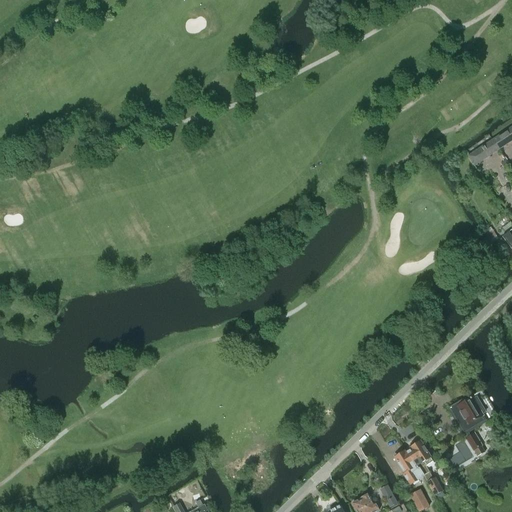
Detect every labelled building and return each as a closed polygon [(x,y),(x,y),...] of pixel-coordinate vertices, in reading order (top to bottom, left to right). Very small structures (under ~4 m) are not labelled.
[(511,127),(491,141),(498,151),(511,141),(511,127)] [(474,166),(498,151),(491,141),(468,156),(474,166)] [(502,228),(507,234),(511,230),(511,224),(510,222),(502,228)] [(511,230),(507,234),(502,238),(511,249),(509,250),(511,254),(511,230)] [(464,434),(485,421),(481,415),(486,412),(477,397),(473,400),(472,398),(470,399),(469,396),(449,408),(464,434)] [(481,446),(474,434),(466,439),(474,451),(478,457),(485,452),(481,446)] [(424,476),(435,496),(442,491),(435,478),(433,479),(426,466),(433,462),(420,441),(419,442),(417,442),(414,444),(414,446),(410,448),(411,450),(408,452),(418,469),(419,469),(420,470),(424,476)] [(424,476),(420,470),(419,469),(418,469),(407,452),(406,453),(405,451),(401,454),(399,454),(396,455),(396,457),(394,458),(404,473),(403,474),(410,485),(424,476)] [(419,511),(429,507),(420,490),(410,495),(418,511),(419,511)] [(357,511),(376,511),(379,511),(375,503),(374,503),(369,494),(361,498),(361,499),(353,504),(357,511)] [(395,498),(387,502),(390,507),(397,503),(395,498)] [(206,511),(200,500),(196,503),(199,508),(196,509),(197,511),(195,511),(206,511)]
